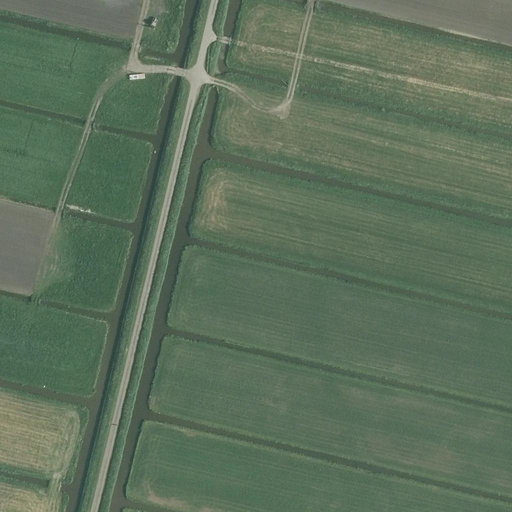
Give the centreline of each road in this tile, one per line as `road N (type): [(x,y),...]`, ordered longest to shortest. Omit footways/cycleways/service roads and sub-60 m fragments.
road 1 (track): [(6,313),(33,314),(93,113),(112,77),(131,65)]
road 2 (track): [(279,106),(511,180)]
road 3 (track): [(298,57),(511,103)]
road 4 (track): [(207,36),(298,57),(312,0)]
road 5 (track): [(146,0),(131,65),(196,77)]
